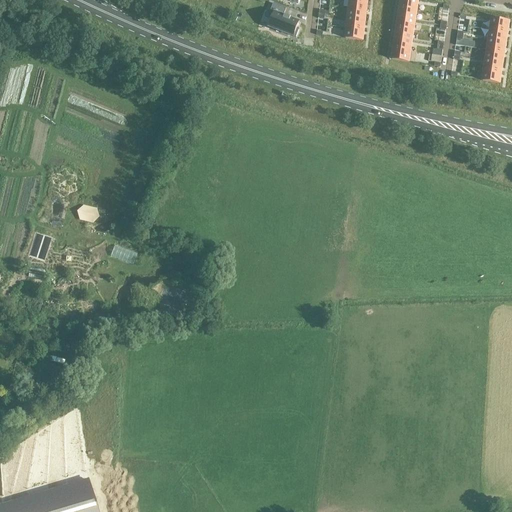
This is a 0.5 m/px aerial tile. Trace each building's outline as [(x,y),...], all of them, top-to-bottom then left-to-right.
[(350,0),(350,9),(367,11),(368,0),(363,0),(350,0)] [(418,2),(407,0),(401,0),(400,10),(417,12),(418,2)] [(275,14),(269,28),(296,39),(299,30),(297,29),(299,23),(284,17),(286,9),(273,4),(270,12),(275,14)] [(365,21),(367,11),(350,9),(348,19),(365,21)] [(415,22),(417,12),(400,10),(398,20),(415,22)] [(348,19),(347,29),(364,31),(365,21),(348,19)] [(398,20),(397,30),(414,32),(415,22),(398,20)] [(491,31),(508,34),(509,23),(492,20),(491,31)] [(363,41),(364,31),(347,29),(346,39),(363,41)] [(412,43),(414,32),(397,30),(395,40),(412,43)] [(489,41),(506,44),(508,34),(491,31),(489,41)] [(411,53),(412,43),(395,40),(394,50),(411,53)] [(489,41),(488,51),(504,54),(506,44),(489,41)] [(392,61),(409,63),(411,53),(394,50),(392,61)] [(504,54),(488,51),(486,61),(503,64),(504,54)] [(503,64),(486,61),(484,71),(501,74),(503,64)] [(484,71),(483,82),(500,84),(501,74),(484,71)] [(0,511),(96,511),(88,481),(0,507),(0,511)]
